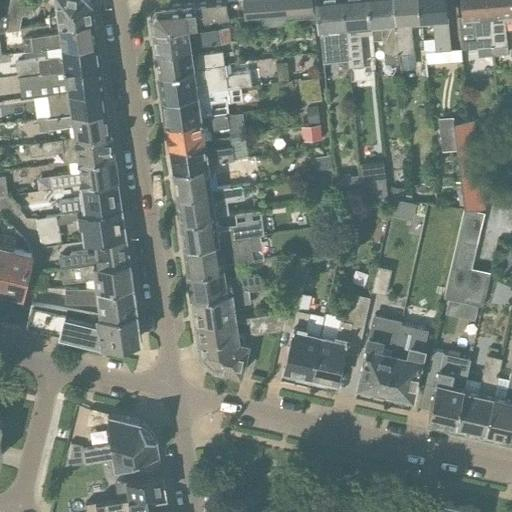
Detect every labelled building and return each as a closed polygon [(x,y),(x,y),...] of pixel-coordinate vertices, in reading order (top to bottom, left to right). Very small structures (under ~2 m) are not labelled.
[(0,31),(6,30),(10,0),(1,0),(1,4),(0,3),(0,31)] [(23,14),(34,13),(31,0),(10,0),(6,30),(21,28),(23,14)] [(59,23),(95,18),(92,3),(89,0),(56,0),(58,12),(49,14),(50,24),(59,23)] [(157,6),(151,14),(153,26),(189,22),(189,24),(228,18),(226,0),(157,6)] [(312,0),(243,0),(245,18),(265,17),(286,14),(287,18),(314,16),(312,0)] [(343,0),(317,0),(320,28),(324,28),(327,61),(348,60),(343,0)] [(364,65),(361,34),(372,33),(371,23),(368,0),(343,0),(348,60),(349,66),(364,65)] [(385,63),(399,62),(398,54),(392,0),(368,0),(371,23),(372,33),(373,33),(373,39),(383,38),(385,63)] [(392,0),(398,54),(414,52),(412,21),(422,20),(419,0),(392,0)] [(450,48),(446,1),(445,0),(419,0),(422,20),(433,19),(434,38),(424,38),(426,63),(463,60),(461,47),(450,48)] [(479,56),(493,55),(488,0),(462,0),(463,11),(462,12),(463,17),(475,16),(479,56)] [(511,0),(488,0),(493,55),(508,53),(507,45),(508,45),(506,22),(511,21),(511,0)] [(286,14),(265,17),(265,22),(270,25),(282,24),(286,18),(287,18),(286,14)] [(25,52),(48,48),(47,47),(98,41),(95,18),(59,23),(60,32),(23,38),(25,52)] [(156,47),(231,38),(230,26),(190,32),(189,24),(189,22),(153,26),(156,47)] [(159,67),(225,59),(223,49),(198,53),(198,58),(194,59),(192,46),(232,40),(231,38),(156,47),(159,67)] [(18,76),(19,76),(19,75),(101,63),(98,41),(47,47),(48,48),(49,57),(16,62),(18,76)] [(414,68),(413,54),(401,55),(402,69),(414,68)] [(162,92),(251,81),(250,71),(227,74),(225,59),(159,67),(162,92)] [(226,62),(227,71),(247,68),(246,59),(226,62)] [(23,98),(47,95),(47,94),(104,86),(101,63),(19,75),(19,76),(23,98)] [(301,100),(322,97),(319,74),(299,76),(301,100)] [(166,117),(229,109),(228,102),(242,100),(240,86),(252,85),(251,81),(162,92),(166,117)] [(47,95),(50,116),(108,108),(104,86),(47,94),(47,95)] [(309,124),(320,123),(318,105),(306,107),(309,124)] [(77,125),(78,135),(78,136),(111,131),(108,108),(50,116),(47,116),(38,118),(40,130),(77,125)] [(170,142),(206,137),(204,125),(208,124),(209,129),(229,127),(231,136),(241,135),(237,111),(230,113),(229,109),(166,117),(170,142)] [(458,152),(477,150),(473,120),(455,122),(454,115),(438,117),(443,150),(457,148),(458,152)] [(322,122),(320,123),(309,124),(297,125),(299,137),(323,133),(322,122)] [(64,151),(65,162),(70,161),(114,154),(111,131),(78,136),(78,135),(29,142),(31,156),(64,151)] [(173,164),(234,156),(233,145),(208,149),(206,137),(170,142),(173,164)] [(80,183),(118,178),(114,154),(70,161),(72,171),(48,175),(50,188),(80,183)] [(317,172),(334,170),(332,155),(315,157),(317,172)] [(242,181),(256,180),(255,170),(241,172),(241,171),(212,175),(210,163),(235,160),(234,156),(173,164),(177,190),(242,181)] [(334,170),(317,172),(317,175),(311,176),(314,196),(336,193),(333,173),(334,173),(334,170)] [(0,194),(8,194),(5,174),(0,174),(0,194)] [(361,174),(336,177),(338,193),(346,193),(363,193),(361,174)] [(46,215),(122,205),(118,178),(80,183),(82,197),(45,203),(46,215)] [(375,179),(362,180),(363,193),(376,194),(375,179)] [(217,215),(229,213),(227,201),(245,198),(242,181),(177,190),(180,215),(217,211),(217,215)] [(401,196),(403,187),(392,186),(390,195),(401,196)] [(8,194),(0,194),(0,208),(11,221),(24,212),(8,194)] [(412,217),(415,200),(393,197),(390,214),(412,217)] [(336,217),(333,200),(322,202),(324,219),(336,217)] [(80,225),(82,224),(84,238),(126,231),(122,205),(46,215),(46,216),(37,217),(39,233),(42,243),(61,240),(59,223),(79,220),(80,225)] [(180,215),(184,242),(250,234),(249,222),(219,226),(217,215),(217,211),(180,215)] [(354,223),(342,225),(344,238),(357,235),(354,223)] [(58,243),(62,267),(130,258),(126,231),(84,238),(84,240),(58,243)] [(0,232),(0,290),(3,291),(13,245),(15,246),(17,236),(0,232)] [(189,271),(225,266),(225,265),(223,255),(233,253),(234,264),(254,261),(253,250),(263,248),(261,234),(251,235),(250,234),(184,242),(189,271)] [(335,247),(335,234),(323,234),(323,247),(335,247)] [(34,250),(15,246),(13,245),(3,291),(22,296),(34,250)] [(88,289),(98,289),(133,284),(133,280),(133,278),(133,273),(131,271),(130,258),(62,267),(61,267),(63,282),(87,279),(88,287),(88,289)] [(392,268),(393,261),(379,258),(378,265),(377,265),(372,290),(387,294),(392,268)] [(444,297),(464,301),(472,267),(452,262),(444,297)] [(193,297),(249,289),(263,287),(261,274),(227,278),(225,266),(189,271),(193,297)] [(472,267),(464,301),(483,306),(491,271),(472,267)] [(292,331),(284,368),(311,374),(325,315),(299,308),(304,285),(292,282),(285,310),(286,310),(282,328),(292,331)] [(133,284),(98,289),(88,289),(88,287),(47,286),(47,301),(66,301),(66,302),(99,303),(101,314),(137,309),(137,306),(137,303),(136,298),(135,296),(133,284)] [(196,322),(238,317),(236,304),(251,301),(249,289),(193,297),(196,322)] [(326,311),(325,315),(311,374),(339,380),(346,350),(358,353),(369,302),(346,296),(341,315),(326,311)] [(27,326),(38,329),(44,304),(32,302),(27,326)] [(38,329),(49,331),(55,306),(44,304),(38,329)] [(55,306),(49,331),(61,334),(66,314),(67,315),(68,308),(55,306)] [(13,311),(3,308),(1,316),(11,318),(13,311)] [(66,314),(61,334),(102,344),(102,345),(116,343),(116,344),(126,348),(135,341),(134,338),(141,337),(137,309),(101,314),(99,314),(97,315),(98,322),(67,315),(66,314)] [(238,317),(196,322),(201,353),(215,368),(242,374),(249,342),(243,341),(242,332),(238,333),(237,323),(250,322),(251,334),(281,330),(281,328),(282,328),(286,310),(285,310),(238,317)] [(359,384),(385,391),(395,351),(400,326),(387,324),(388,318),(374,315),(359,384)] [(429,328),(402,322),(400,326),(395,351),(385,391),(413,397),(429,328)] [(429,416),(457,422),(465,386),(466,384),(465,384),(471,357),(432,348),(429,363),(425,383),(436,385),(429,416)] [(465,386),(457,422),(486,429),(495,393),(503,357),(487,353),(479,389),(465,386)] [(486,429),(511,435),(511,432),(511,367),(506,395),(495,393),(486,429)] [(85,463),(135,455),(159,451),(156,436),(141,420),(109,413),(114,442),(85,448),(84,445),(71,442),(65,466),(85,462),(85,463)] [(85,502),(86,507),(87,511),(115,511),(131,509),(151,506),(149,498),(166,495),(159,451),(135,455),(139,476),(116,481),(119,496),(97,500),(85,502)] [(479,511),(480,508),(436,498),(433,511),(479,511)]
